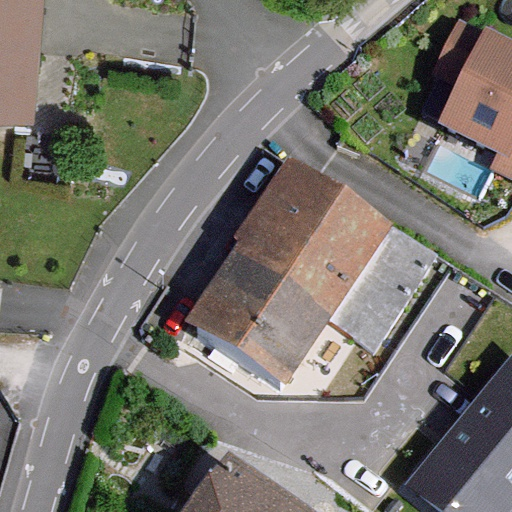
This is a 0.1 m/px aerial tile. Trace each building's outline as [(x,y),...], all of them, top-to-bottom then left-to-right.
[(34,0),(0,0),(0,99),(28,102),(34,0)] [(511,55),(455,26),(434,68),(461,82),(458,87),(431,74),(418,100),(445,114),(440,122),(496,151),(491,161),(511,171),(511,55)] [(371,232),(293,178),(190,329),(274,385),(320,317),(369,349),(433,254),(380,218),(371,232)] [(511,372),(469,427),(511,460),(511,372)] [(419,489),(447,511),(504,511),(511,502),(511,460),(469,427),(419,489)] [(280,511),(233,480),(209,511),(280,511)]
